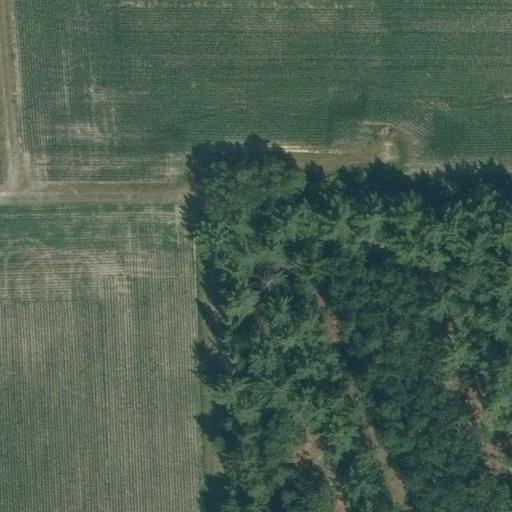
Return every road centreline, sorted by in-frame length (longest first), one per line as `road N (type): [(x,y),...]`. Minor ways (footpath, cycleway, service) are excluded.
road 1 (track): [(0,221),(149,217),(161,511)]
road 2 (track): [(511,170),(154,181)]
road 3 (track): [(139,0),(154,181),(149,217)]
